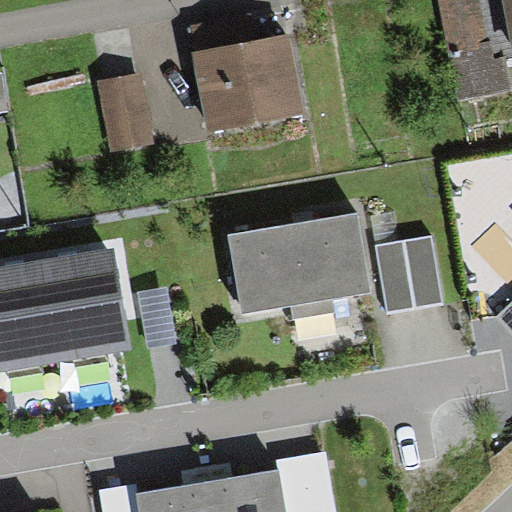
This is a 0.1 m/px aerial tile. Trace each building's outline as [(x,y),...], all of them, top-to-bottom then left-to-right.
[(511,0),(441,0),(458,102),(511,93),(511,0)] [(304,114),(290,35),(190,53),(205,132),(304,114)] [(152,144),(138,77),(98,86),(112,152),(152,144)] [(371,292),(358,215),(229,236),(242,313),(371,292)] [(432,235),(377,244),(389,312),(444,302),(432,235)] [(39,263),(56,358),(128,344),(111,249),(39,263)] [(0,368),(56,358),(39,263),(0,269),(0,368)] [(511,307),(498,321),(511,336),(511,307)] [(208,485),(212,511),(285,511),(279,473),(208,485)] [(140,511),(212,511),(208,485),(138,496),(140,511)]
